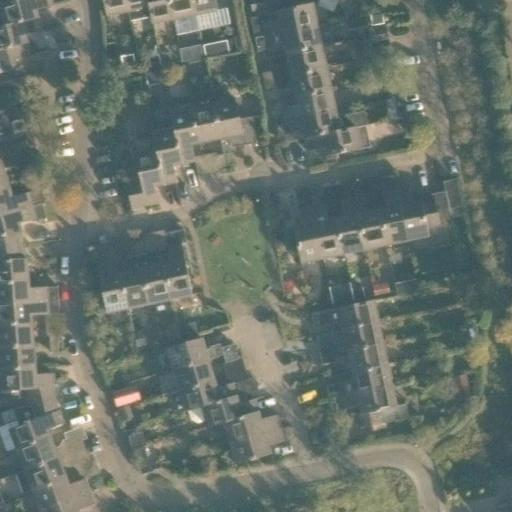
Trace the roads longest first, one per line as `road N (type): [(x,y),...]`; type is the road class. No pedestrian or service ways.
road 1 (residential): [(75,236),(183,215),(227,185),(430,155),(439,145),(415,0)]
road 2 (residential): [(304,473),(184,497),(150,496),(136,485),(82,343),(75,236)]
road 3 (residential): [(75,236),(93,64),(87,0)]
road 4 (residential): [(304,473),(289,406),(244,321)]
road 5 (residential): [(430,511),(411,464),(383,458),(304,473)]
